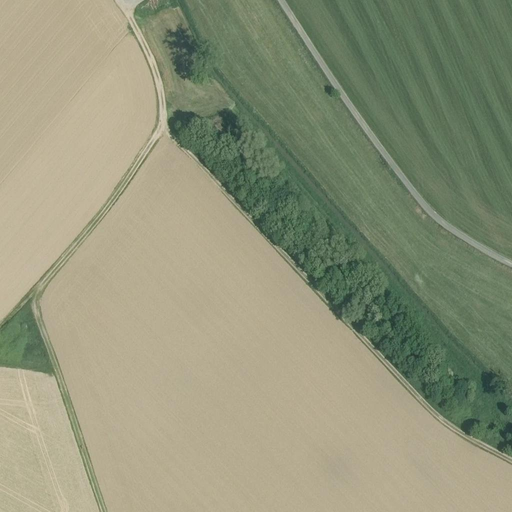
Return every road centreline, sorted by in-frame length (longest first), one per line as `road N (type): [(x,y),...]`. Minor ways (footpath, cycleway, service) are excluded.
road 1 (track): [(103,511),(31,298),(147,156),(160,121),(164,81),(124,7)]
road 2 (track): [(511,462),(448,427),(160,121)]
road 3 (unclassified): [(511,265),(443,224),(415,197),(279,0)]
